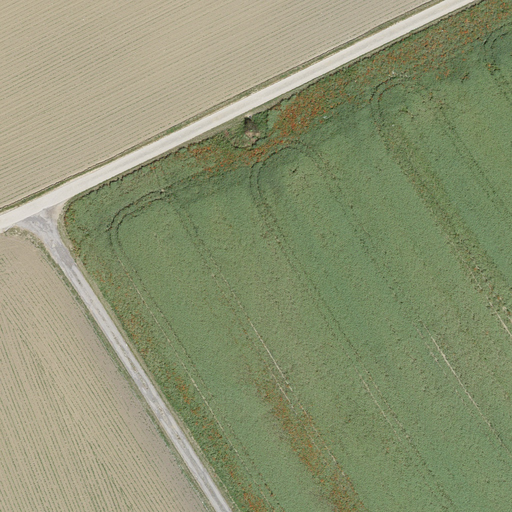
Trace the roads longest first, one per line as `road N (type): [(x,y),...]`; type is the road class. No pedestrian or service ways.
road 1 (track): [(0,222),(461,0)]
road 2 (track): [(30,211),(221,511)]
